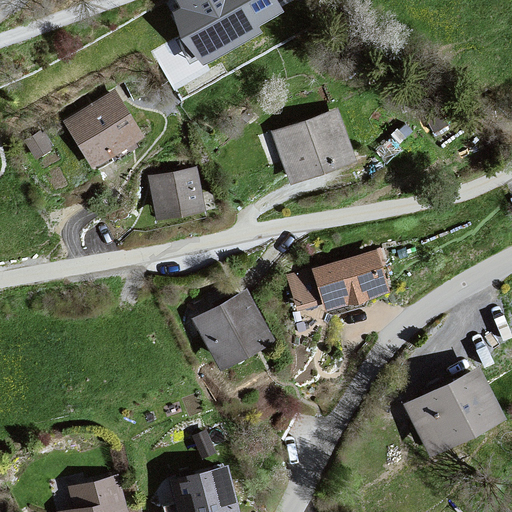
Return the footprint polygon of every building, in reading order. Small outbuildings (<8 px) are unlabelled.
[(284,12),(277,0),(176,0),(181,7),(170,13),(202,67),(262,32),(259,26),(284,12)] [(145,135),(116,89),(64,121),(93,167),(145,135)] [(357,159),(339,110),(272,135),(291,184),(357,159)] [(205,210),(197,166),(147,176),(156,220),(205,210)] [(314,267),(326,313),(390,296),(378,251),(314,267)] [(275,339),(247,287),(191,317),(219,369),(275,339)] [(504,413),(478,363),(403,401),(429,451),(504,413)] [(237,511),(238,511),(227,469),(167,484),(173,511),(237,511)] [(127,511),(119,479),(70,491),(75,509),(63,511),(127,511)]
